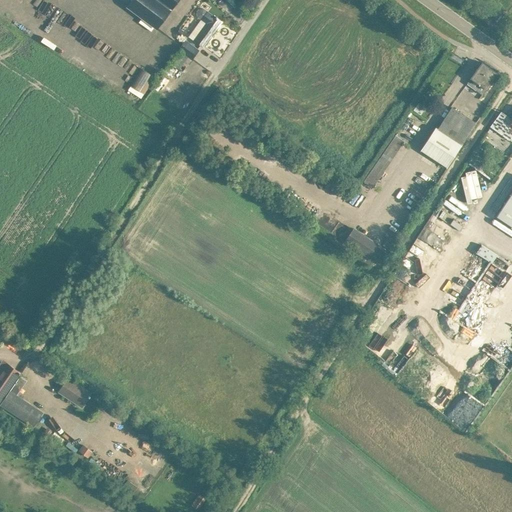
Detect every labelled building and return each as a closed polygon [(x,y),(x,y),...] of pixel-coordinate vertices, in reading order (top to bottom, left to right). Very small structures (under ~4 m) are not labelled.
[(133,0),(128,8),(158,30),(179,0),(133,0)] [(207,23),(194,40),(204,47),(222,22),(208,12),(202,8),(199,8),(196,12),(197,16),(201,19),(207,23)] [(179,50),(191,59),(198,50),(186,41),(179,50)] [(166,43),(158,56),(164,60),(172,46),(166,43)] [(467,83),(482,95),(493,80),(497,74),(482,62),(477,69),(475,71),(476,71),(467,83)] [(142,68),(131,85),(143,92),(153,75),(142,68)] [(418,102),(413,109),(421,115),(425,107),(418,102)] [(447,167),(462,145),(476,123),(457,111),(448,124),(443,121),(437,129),(434,127),(420,149),(447,167)] [(501,113),(491,126),(509,139),(511,134),(511,120),(501,113)] [(381,156),(374,152),(358,179),(373,188),(403,139),(394,134),(381,156)] [(511,192),(496,216),(511,226),(511,192)] [(440,202),(462,219),(468,211),(446,194),(440,202)] [(427,230),(423,227),(401,262),(416,271),(423,259),(422,258),(431,243),(439,248),(448,232),(443,229),(451,216),(440,209),(427,230)] [(344,242),(378,265),(387,251),(353,228),(344,242)] [(474,253),(491,262),(496,252),(479,244),(474,253)] [(0,401),(20,373),(6,363),(0,372),(0,401)] [(22,374),(20,373),(0,401),(0,404),(34,427),(44,413),(17,395),(27,381),(20,376),(22,374)] [(88,397),(89,398),(90,396),(89,395),(90,393),(68,379),(59,392),(82,406),(88,397)] [(83,444),(79,450),(88,457),(92,451),(83,444)] [(178,450),(173,457),(185,465),(189,458),(178,450)] [(198,509),(205,499),(201,496),(193,506),(198,509)]
